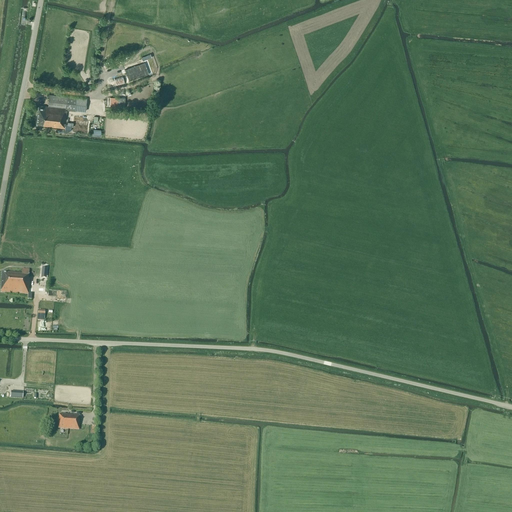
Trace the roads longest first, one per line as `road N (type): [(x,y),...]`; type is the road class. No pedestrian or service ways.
road 1 (tertiary): [(0,337),(270,350),(511,406)]
road 2 (tertiary): [(0,204),(40,0)]
